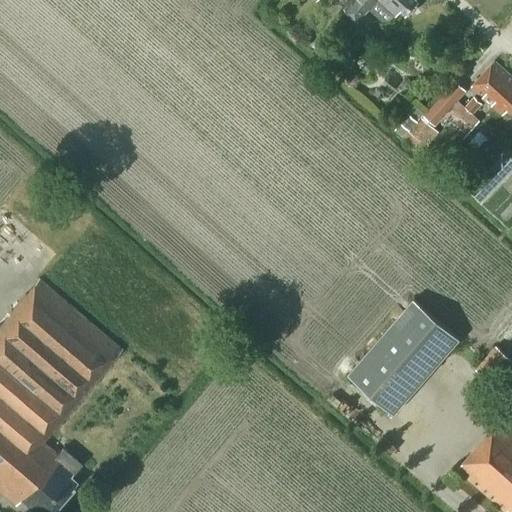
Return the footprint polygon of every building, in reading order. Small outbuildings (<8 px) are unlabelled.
[(418,3),(414,0),(351,0),(345,8),(359,21),(378,0),(396,16),(400,11),(405,16),(418,3)] [(326,57),(334,63),(343,53),(335,46),(326,57)] [(508,110),(511,113),(511,77),(494,61),(471,87),(502,116),(508,110)] [(421,141),(467,89),(456,79),(409,130),(421,141)] [(460,100),(443,117),(463,135),(479,117),(474,112),(483,102),(476,96),(466,106),(460,100)] [(424,113),(417,106),(395,129),(403,136),(424,113)] [(409,130),(404,137),(415,147),(421,141),(409,130)] [(480,131),(469,143),(486,159),(497,147),(480,131)] [(0,495),(2,493),(16,505),(20,501),(32,511),(50,511),(76,483),(70,479),(81,466),(63,450),(58,456),(42,443),(122,351),(39,280),(0,325),(0,495)] [(396,413),(461,338),(415,298),(349,373),(396,413)] [(495,385),(511,365),(511,360),(494,345),(475,368),(495,385)] [(511,511),(511,431),(500,421),(458,469),(506,511),(511,511)]
